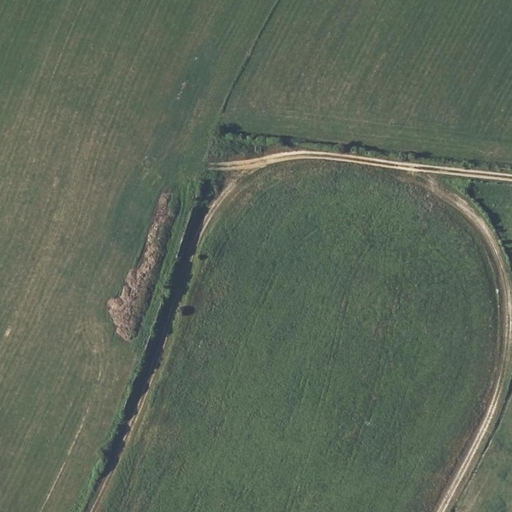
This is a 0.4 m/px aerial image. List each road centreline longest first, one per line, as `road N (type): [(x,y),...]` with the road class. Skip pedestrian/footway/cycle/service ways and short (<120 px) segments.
road 1 (track): [(511,183),(313,161),(265,167),(228,187),(205,225),(94,511)]
road 2 (track): [(442,511),(503,382),(511,324),(504,263),(476,222),(435,188)]
